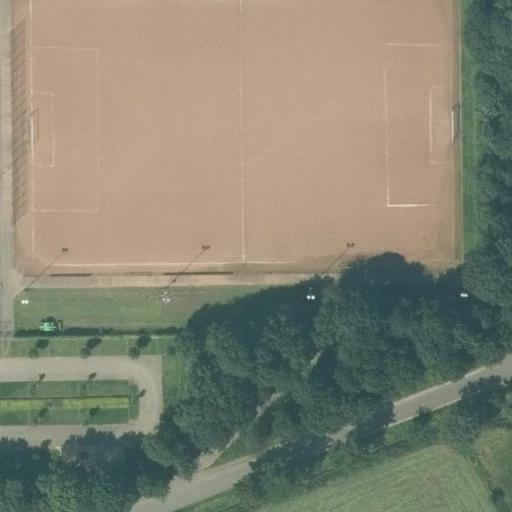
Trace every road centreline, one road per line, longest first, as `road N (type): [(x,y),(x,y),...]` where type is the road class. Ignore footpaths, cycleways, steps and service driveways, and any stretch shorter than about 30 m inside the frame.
road 1 (residential): [(402,411),(142,511)]
road 2 (track): [(442,396),(509,511)]
